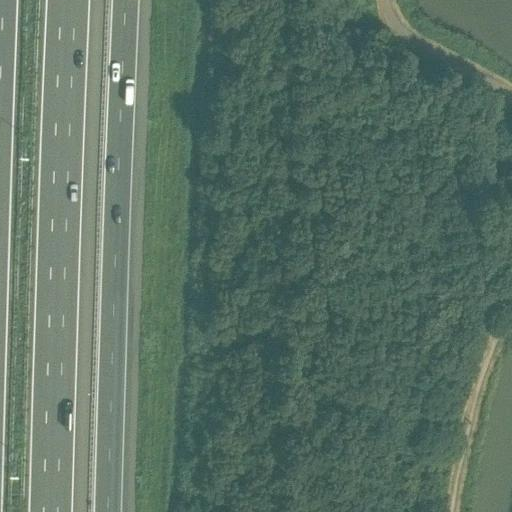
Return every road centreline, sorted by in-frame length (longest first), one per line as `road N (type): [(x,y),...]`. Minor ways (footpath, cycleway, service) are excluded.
road 1 (motorway): [(52,511),(70,0)]
road 2 (motorway): [(108,511),(124,0)]
